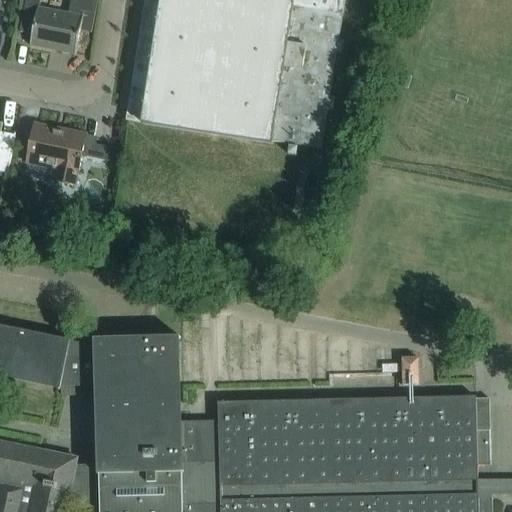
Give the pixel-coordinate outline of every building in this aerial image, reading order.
[(97,1),(92,0),(70,0),(68,15),(39,9),(40,2),(30,0),(25,0),(19,33),(32,35),(29,46),(75,56),(80,31),(91,34),(97,1)] [(144,0),(125,121),(142,124),(142,125),(162,128),(223,137),(271,145),(272,142),(321,150),(344,0),(144,0)] [(30,145),(26,164),(55,170),(53,182),(74,186),(77,174),(78,175),(82,155),(109,161),(111,149),(95,145),(84,143),(86,136),(63,131),(35,125),(34,125),(30,145)] [(0,172),(7,174),(16,132),(15,132),(14,136),(0,133),(0,172)] [(108,210),(90,207),(83,240),(103,243),(108,210)] [(60,387),(94,387),(97,465),(77,466),(78,458),(0,442),(0,511),(65,511),(66,507),(99,506),(99,511),(182,511),(182,504),(220,503),(220,511),(491,511),(492,499),(478,497),(478,485),(478,480),(477,466),(491,466),(489,400),(475,400),(475,397),(217,405),(219,462),(182,463),(179,339),(93,341),(93,347),(0,326),(0,377),(59,391),(60,387)] [(418,359),(402,359),(402,386),(419,386),(418,359)]
